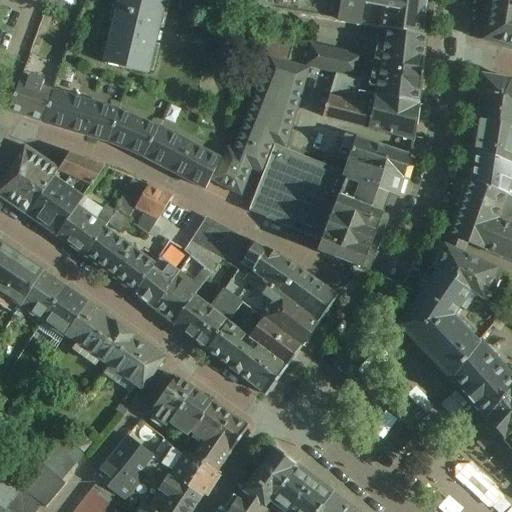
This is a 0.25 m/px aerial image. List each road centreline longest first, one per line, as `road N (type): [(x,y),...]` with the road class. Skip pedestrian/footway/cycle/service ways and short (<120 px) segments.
road 1 (residential): [(20,128),(114,157),(391,284)]
road 2 (residential): [(179,355),(0,224)]
road 3 (residential): [(458,48),(425,234)]
road 4 (residential): [(391,284),(267,421)]
road 5 (residential): [(267,421),(414,511)]
